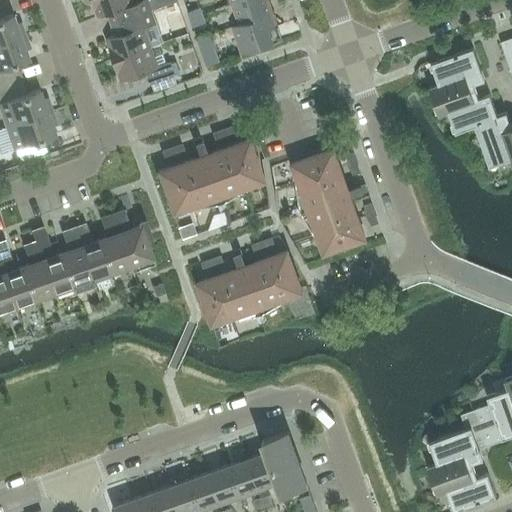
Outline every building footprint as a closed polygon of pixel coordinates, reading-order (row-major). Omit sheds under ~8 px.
[(111,24),(151,10),(147,0),(92,0),(98,16),(107,13),(111,24)] [(239,25),(273,13),(268,0),(245,0),(232,5),(239,24),(239,25)] [(200,7),(188,12),(190,19),(203,15),(200,7)] [(155,21),(151,10),(111,24),(115,35),(106,38),(113,59),(151,46),(144,25),(155,21)] [(239,25),(239,24),(232,26),(242,53),(282,39),(273,13),(239,25)] [(0,43),(26,35),(21,21),(16,23),(13,14),(1,18),(0,14),(0,43)] [(203,15),(190,19),(193,26),(205,22),(203,15)] [(196,36),(202,51),(214,47),(209,32),(196,36)] [(0,86),(23,78),(17,63),(29,59),(25,50),(30,48),(26,35),(0,43),(0,86)] [(511,73),(511,37),(501,41),(511,73)] [(151,46),(113,59),(121,80),(147,71),(151,82),(174,74),(170,63),(158,67),(151,46)] [(214,47),(202,51),(207,66),(219,61),(214,47)] [(511,126),(502,130),(490,94),(475,99),(466,75),(481,70),(473,47),(431,63),(439,83),(429,87),(439,113),(448,110),(456,131),(475,125),(490,165),(511,158),(511,161),(511,126)] [(0,109),(6,127),(52,110),(48,97),(43,98),(39,89),(28,93),(23,78),(0,86),(0,109)] [(52,110),(6,127),(19,164),(49,153),(44,138),(55,134),(52,125),(57,123),(52,110)] [(232,126),(222,130),(226,139),(234,134),(232,126)] [(222,130),(212,133),(215,141),(226,139),(222,130)] [(172,212),(194,209),(221,205),(263,180),(248,139),(206,153),(200,138),(194,140),(200,156),(158,171),(172,212)] [(182,144),(172,148),(175,157),(184,152),(182,144)] [(172,148),(162,151),(164,158),(175,157),(172,148)] [(292,162),(295,184),(300,211),(324,253),(366,238),(351,196),(366,190),(364,184),(348,190),(333,148),(292,162)] [(353,152),(346,154),(348,165),(356,162),(353,152)] [(356,162),(348,165),(353,174),(360,172),(356,162)] [(371,202),(364,204),(366,215),(374,212),(371,202)] [(123,210),(112,214),(130,265),(132,272),(155,264),(144,234),(149,232),(144,220),(139,222),(140,224),(129,228),(123,210)] [(374,212),(366,215),(371,225),(378,222),(374,212)] [(108,236),(99,239),(111,272),(130,265),(112,214),(102,218),(108,236)] [(85,224),(74,228),(92,279),(111,272),(99,239),(91,242),(85,224)] [(43,228),(32,231),(36,241),(53,292),(73,285),(61,252),(53,255),(43,228)] [(70,249),(61,252),(73,285),(92,279),(74,228),(63,232),(70,249)] [(272,237),(262,240),(265,250),(274,244),(272,237)] [(262,240),(252,244),(254,251),(265,250),(262,240)] [(34,299),(53,292),(36,241),(25,245),(31,263),(23,266),(34,299)] [(212,323),(233,320),(260,315),(302,291),(288,250),(245,265),(240,249),(234,251),(239,267),(197,282),(212,323)] [(34,299),(23,266),(14,269),(8,251),(0,254),(0,263),(15,306),(34,299)] [(221,255),(211,258),(215,268),(224,262),(221,255)] [(211,258),(201,262),(204,269),(215,268),(211,258)] [(0,311),(15,306),(0,263),(0,311)] [(161,283),(152,286),(156,295),(165,292),(161,283)] [(511,376),(505,379),(509,388),(487,396),(490,404),(461,414),(466,428),(429,441),(437,463),(428,466),(437,492),(446,489),(454,511),(496,495),(488,472),(473,478),(465,454),(480,449),(479,448),(504,440),(503,438),(511,434),(511,376)] [(288,431),(262,440),(266,451),(267,451),(279,484),(278,484),(281,493),(307,484),(288,431)] [(266,451),(248,458),(260,491),(278,484),(279,484),(267,451),(266,451)] [(248,458),(229,464),(240,498),(260,491),(248,458)] [(229,464),(209,471),(221,505),(240,498),(229,464)] [(209,471),(190,478),(202,511),(221,505),(209,471)] [(190,478),(171,485),(180,511),(200,511),(202,511),(190,478)] [(180,511),(171,485),(152,492),(158,511),(180,511)] [(158,511),(152,492),(132,499),(137,511),(158,511)] [(270,493),(261,496),(266,508),(274,505),(270,493)] [(310,494),(300,497),(304,507),(314,503),(310,494)] [(261,496),(253,499),(257,511),(266,508),(261,496)] [(137,511),(132,499),(112,506),(114,511),(137,511)] [(314,503),(304,507),(305,511),(311,511),(316,510),(314,503)]
